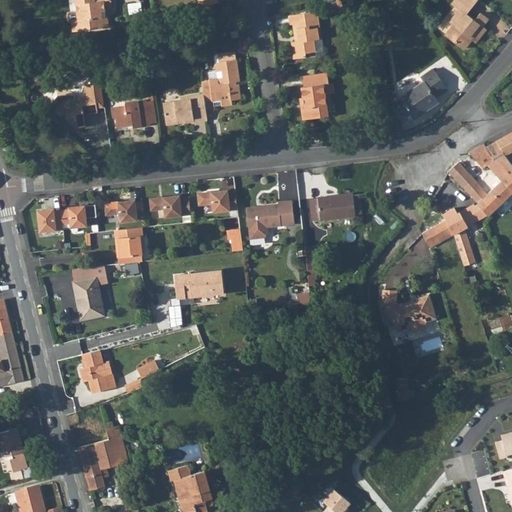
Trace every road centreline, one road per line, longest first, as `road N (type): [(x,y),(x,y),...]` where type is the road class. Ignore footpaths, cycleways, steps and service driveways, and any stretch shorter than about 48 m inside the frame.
road 1 (track): [(262,511),(282,479),(382,405),(374,281),(400,239)]
road 2 (tertiary): [(78,511),(0,192)]
road 3 (residential): [(278,157),(0,190)]
road 4 (residential): [(465,106),(393,147),(278,157)]
road 5 (residential): [(278,157),(255,0)]
road 6 (residential): [(487,127),(449,157),(400,239)]
road 7 (residential): [(477,511),(464,445),(498,407),(511,403)]
